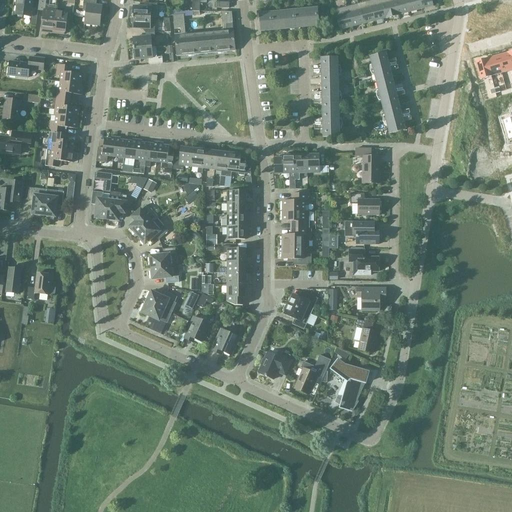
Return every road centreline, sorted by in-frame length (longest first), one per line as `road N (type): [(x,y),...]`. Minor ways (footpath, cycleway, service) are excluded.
road 1 (residential): [(413,287),(399,374),(372,438),(234,382)]
road 2 (residential): [(234,382),(268,307),(258,142)]
road 3 (residential): [(258,142),(303,145),(302,46),(245,50)]
road 4 (residential): [(413,287),(394,284),(394,146),(436,151)]
road 5 (residential): [(92,122),(244,141)]
road 6 (residential): [(436,151),(458,0)]
road 7 (residential): [(234,382),(116,330)]
road 8 (residential): [(116,330),(135,283),(133,255),(108,234),(91,237)]
